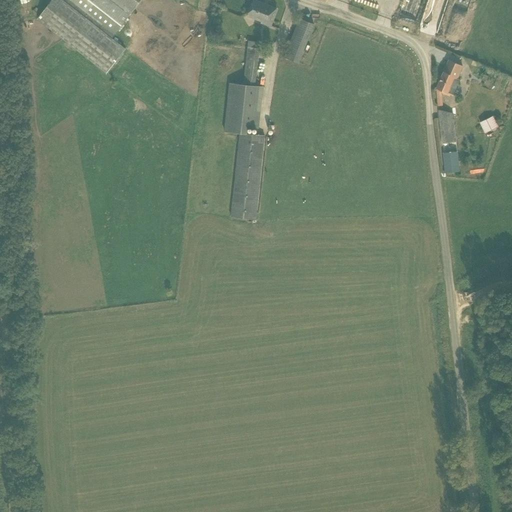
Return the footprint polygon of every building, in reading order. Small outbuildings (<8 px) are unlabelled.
[(52,0),(38,19),(39,19),(106,72),(124,49),(112,39),(114,35),(141,0),(52,0)] [(260,24),(270,27),(277,9),(253,0),(247,17),(261,22),(260,24)] [(299,19),(296,28),(295,28),(284,58),(299,64),(311,33),(310,33),(313,24),(299,19)] [(248,47),(244,80),(255,82),(259,48),(248,47)] [(442,90),(454,94),(460,80),(458,78),(463,67),(455,63),(455,64),(448,61),(437,88),(442,90)] [(247,134),(248,127),(258,128),(262,95),(263,86),(255,86),(255,82),(244,80),(243,85),(229,83),(224,132),(237,134),(240,133),(247,134)] [(448,112),(439,110),(442,142),(456,141),(453,118),(456,117),(455,108),(451,108),(451,113),(448,112)] [(493,116),(481,122),(486,132),(498,126),(493,116)] [(231,217),(255,220),(264,136),(247,134),(240,133),(231,217)]
